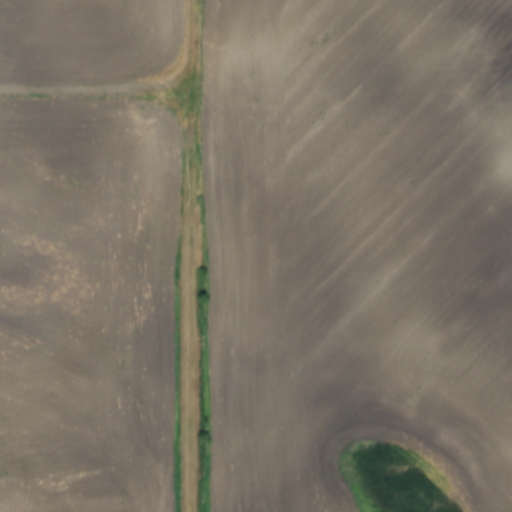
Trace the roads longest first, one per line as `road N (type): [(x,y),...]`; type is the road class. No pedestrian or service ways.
road 1 (track): [(190,0),(190,511)]
road 2 (track): [(0,89),(188,89)]
